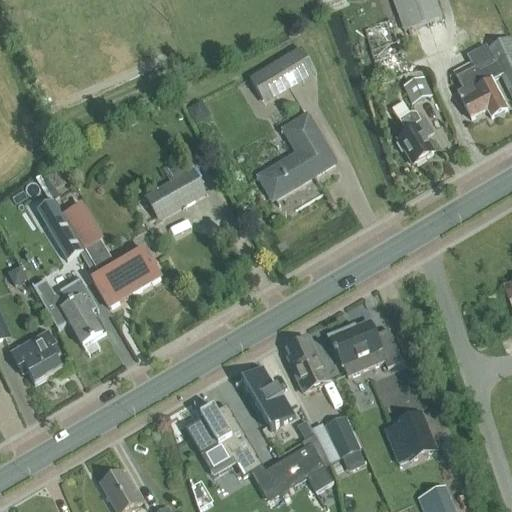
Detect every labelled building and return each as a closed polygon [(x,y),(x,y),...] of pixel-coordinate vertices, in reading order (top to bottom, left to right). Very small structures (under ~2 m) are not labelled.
[(391,0),(404,34),(442,21),(434,0),(391,0)] [(511,101),(511,45),(510,41),(488,52),(495,67),(477,77),(471,67),(454,76),(463,93),(457,96),(471,123),(487,114),(491,121),(507,113),(491,84),(501,79),(511,101)] [(249,82),(262,104),(286,90),(273,68),(249,82)] [(432,100),(424,82),(405,90),(412,108),(432,100)] [(257,184),(262,181),(279,209),(280,209),(276,202),(335,167),(304,115),(303,116),(306,121),(281,136),(281,137),(287,134),(300,157),(256,183),(257,184)] [(414,168),(433,156),(425,143),(433,138),(424,122),(423,123),(421,120),(416,118),(410,118),(400,124),(407,137),(397,143),(406,158),(407,157),(414,168)] [(159,226),(208,198),(193,173),(145,201),(159,226)] [(61,220),(46,230),(67,265),(84,255),(53,204),(52,205),(61,220)] [(72,212),(64,218),(64,219),(101,280),(93,284),(102,298),(107,307),(109,312),(161,281),(145,254),(117,270),(101,244),(103,243),(81,207),(80,208),(72,212)] [(33,290),(32,290),(58,336),(59,335),(58,333),(69,327),(85,354),(86,353),(84,350),(106,337),(97,322),(93,325),(89,318),(96,314),(97,316),(98,315),(79,282),(78,282),(79,284),(54,299),(46,285),(34,291),(33,290)] [(511,283),(503,287),(511,308),(511,283)] [(403,367),(389,334),(375,339),(370,326),(348,335),(347,332),(328,340),(334,355),(334,356),(335,358),(338,357),(348,382),(385,366),(388,373),(403,367)] [(48,337),(11,358),(23,378),(28,375),(29,378),(29,379),(35,389),(47,382),(62,373),(55,360),(60,358),(48,337)] [(329,385),(320,363),(317,365),(309,344),(287,354),(297,375),(294,376),(304,397),(329,385)] [(277,389),(274,391),(263,372),(242,384),(271,434),(295,419),(277,389)] [(203,423),(186,433),(211,476),(212,475),(202,459),(223,446),(244,481),(262,470),(227,409),(217,415),(214,411),(200,419),(203,423)] [(394,426),(410,464),(436,454),(420,415),(394,426)] [(340,464),(362,454),(346,421),(325,430),(335,453),(340,464)] [(305,445),(315,439),(307,425),(297,431),(305,445)] [(307,482),(315,497),(333,486),(311,448),(266,475),(280,499),(307,482)] [(134,497),(121,475),(100,487),(114,511),(133,511),(144,506),(137,495),(134,497)]
